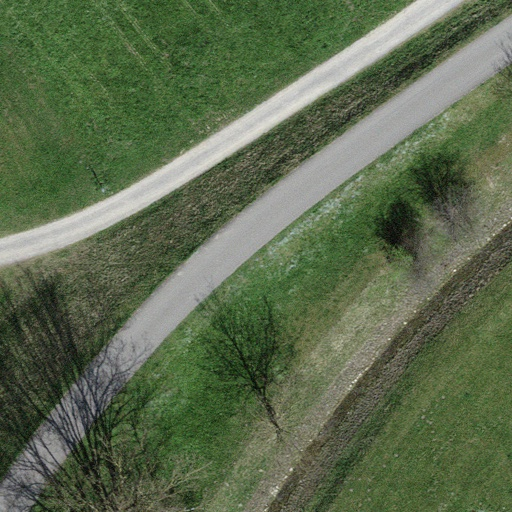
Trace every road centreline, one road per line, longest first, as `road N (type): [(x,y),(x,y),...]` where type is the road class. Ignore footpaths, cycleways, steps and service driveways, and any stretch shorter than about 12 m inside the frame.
road 1 (track): [(511,43),(235,249),(82,409),(12,511)]
road 2 (track): [(0,253),(106,219),(451,0)]
